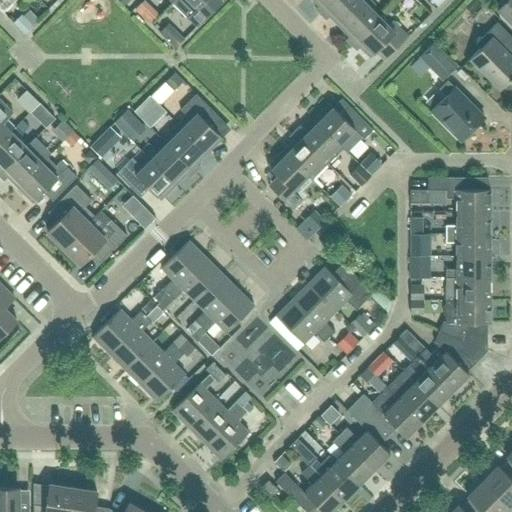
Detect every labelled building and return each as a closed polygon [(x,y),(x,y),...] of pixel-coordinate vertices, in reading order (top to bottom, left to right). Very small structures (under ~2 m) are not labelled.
[(0,0),(0,10),(2,12),(13,0),(0,0)] [(171,0),(170,2),(195,26),(220,0),(171,0)] [(312,0),(317,5),(314,8),(319,14),(332,0),(312,0)] [(338,25),(363,0),(332,0),(319,14),(324,19),(328,15),(338,25)] [(350,44),(378,16),(370,8),(374,3),(370,0),(363,0),(338,25),(348,36),(345,39),(350,44)] [(410,31),(425,10),(412,0),(397,0),(387,15),(410,31)] [(483,2),(480,0),(471,0),(465,8),(471,14),(483,2)] [(511,0),(505,0),(495,10),(511,26),(511,0)] [(469,17),(476,28),(492,17),(484,6),(469,17)] [(378,16),(350,44),(355,49),(358,46),(369,56),(374,51),(383,59),(407,36),(391,20),(386,24),(378,16)] [(499,89),(511,75),(511,57),(505,50),(511,42),(511,38),(496,22),(474,44),(478,48),(468,58),(499,89)] [(441,79),(455,65),(432,42),(418,56),(441,79)] [(459,140),(483,116),(446,79),(437,88),(444,95),(429,110),(459,140)] [(181,127),(205,152),(221,137),(206,122),(215,113),(195,93),(179,109),(189,119),(181,127)] [(0,139),(9,130),(14,126),(5,118),(12,112),(0,100),(0,139)] [(328,103),(313,118),(338,143),(342,147),(347,147),(359,135),(362,138),(372,129),(352,109),(343,118),(328,103)] [(127,111),(89,153),(106,169),(145,128),(127,111)] [(294,131),(326,163),(342,147),(338,143),(313,118),(302,129),(299,125),(294,131)] [(64,140),(73,131),(74,130),(62,119),(51,130),(62,142),(64,140)] [(0,171),(25,146),(17,138),(21,133),(20,132),(26,127),(19,120),(14,126),(9,130),(0,139),(0,171)] [(165,143),(193,171),(198,166),(195,163),(205,152),(181,127),(176,123),(169,130),(173,135),(165,143)] [(318,171),(326,163),(294,131),(288,136),(292,139),(282,149),(306,175),(311,179),(318,171)] [(6,176),(16,186),(40,161),(41,161),(45,157),(47,156),(49,153),(34,137),(25,146),(0,171),(0,177),(2,180),(6,176)] [(145,154),(149,159),(174,183),(184,173),(188,176),(193,171),(165,143),(156,151),(152,147),(145,154)] [(312,180),(311,179),(306,175),(282,149),(266,165),(281,180),(272,189),(292,209),(307,194),(303,190),(312,180)] [(40,161),(16,186),(31,202),(46,187),(55,196),(75,176),(60,160),(55,165),(50,160),(47,156),(45,157),(41,161),(40,161)] [(174,183),(149,159),(141,167),(131,157),(115,173),(135,193),(144,184),(159,199),(174,183)] [(370,174),(358,163),(348,174),(359,185),(370,174)] [(427,189),(444,189),(444,198),(455,198),(455,211),(489,211),(489,189),(487,189),(487,177),(426,177),(426,189),(427,189)] [(62,247),(93,216),(84,206),(90,199),(74,184),(55,203),(64,212),(46,231),(62,247)] [(427,189),(426,189),(409,189),(409,202),(427,202),(427,189)] [(334,209),(324,200),(313,211),(323,221),(334,209)] [(142,206),(133,216),(141,224),(151,215),(142,206)] [(109,219),(108,220),(99,210),(93,216),(62,247),(78,263),(96,245),(105,254),(125,234),(109,219)] [(444,233),(489,233),(489,211),(455,211),(455,224),(444,224),(444,233)] [(308,222),(298,233),(308,242),(317,231),(308,222)] [(455,255),(489,256),(489,233),(444,233),(444,242),(455,242),(455,255)] [(161,288),(158,291),(164,296),(203,256),(187,240),(160,267),(171,278),(161,288)] [(489,256),(455,255),(455,268),(444,268),(444,277),(489,277),(489,256)] [(182,289),(192,300),(220,272),(203,256),(164,296),(169,301),(182,289)] [(307,282),(334,310),(345,299),(354,309),(371,292),(342,262),(331,273),(323,266),(307,282)] [(192,322),(198,327),(236,289),(220,272),(192,300),(203,310),(193,320),(194,321),(192,322)] [(444,299),(489,299),(489,277),(444,277),(444,299)] [(334,310),(307,282),(289,300),(326,337),(333,330),(324,321),(334,310)] [(0,334),(15,319),(0,304),(0,298),(7,291),(0,284),(0,334)] [(236,289),(198,327),(191,334),(210,354),(218,346),(203,332),(214,321),(225,332),(252,305),(236,289)] [(164,296),(158,291),(153,296),(158,302),(164,296)] [(173,305),(169,301),(164,296),(158,302),(155,304),(162,311),(163,311),(165,313),(173,305)] [(441,321),(437,331),(486,350),(486,322),(489,322),(489,299),(444,299),(444,302),(442,304),(442,313),(444,315),(444,321),(441,321)] [(326,337),(289,300),(268,322),(296,349),(313,332),(322,341),(326,337)] [(107,352),(144,315),(139,310),(129,319),(118,308),(91,336),(107,352)] [(361,336),(374,323),(362,311),(359,314),(358,313),(348,323),(361,336)] [(144,315),(107,352),(124,368),(151,341),(140,330),(150,321),(144,315)] [(191,334),(198,327),(192,322),(187,327),(191,331),(190,333),(191,334)] [(417,355),(451,389),(467,373),(465,371),(486,350),(437,331),(433,341),(437,345),(429,353),(424,348),(417,355)] [(334,344),(334,345),(344,355),(356,342),(346,332),(334,344)] [(151,341),(124,368),(140,385),(186,339),(180,333),(162,352),(151,341)] [(389,357),(402,344),(396,338),(383,350),(389,357)] [(186,339),(140,385),(156,401),(183,374),(172,363),(191,344),(186,339)] [(436,405),(451,389),(417,355),(410,362),(401,370),(436,405)] [(187,426),(214,399),(204,388),(214,379),(216,381),(224,374),(212,362),(205,370),(208,373),(171,410),(187,426)] [(367,394),(380,384),(368,370),(355,380),(367,394)] [(386,386),(420,420),(436,405),(401,370),(393,379),(386,386)] [(362,393),(353,401),(387,435),(395,427),(404,436),(420,420),(386,386),(370,401),(362,393)] [(204,443),(241,407),(235,400),(225,410),(214,399),(187,426),(204,443)] [(379,443),(387,435),(353,401),(345,410),(365,429),(356,438),(345,427),(338,434),(372,468),(388,452),(379,443)] [(242,407),(246,411),(247,412),(251,407),(246,402),(242,407)] [(241,407),(204,443),(220,459),(247,432),(236,420),(246,411),(241,407)] [(334,460),(357,484),(372,468),(338,434),(331,441),(342,452),(334,460)] [(511,448),(505,456),(508,458),(499,467),(511,479),(511,448)] [(327,454),(319,463),(314,458),(307,465),(341,499),(357,484),(334,460),(327,454)] [(511,479),(499,467),(497,464),(481,480),(508,507),(511,502),(511,479)] [(328,511),(341,499),(307,465),(300,472),(311,483),(302,491),(300,489),(283,472),(274,480),(305,511),(309,511),(316,506),(322,511),(328,511)] [(270,497),(277,490),(267,479),(260,487),(270,497)] [(502,511),(508,507),(481,480),(465,495),(468,498),(459,506),(465,511),(502,511)] [(67,511),(72,486),(48,483),(45,504),(32,503),(31,511),(67,511)] [(0,486),(0,511),(16,511),(17,487),(0,486)] [(72,486),(67,511),(94,511),(92,511),(95,490),(72,486)] [(147,511),(128,501),(121,511),(147,511)]
